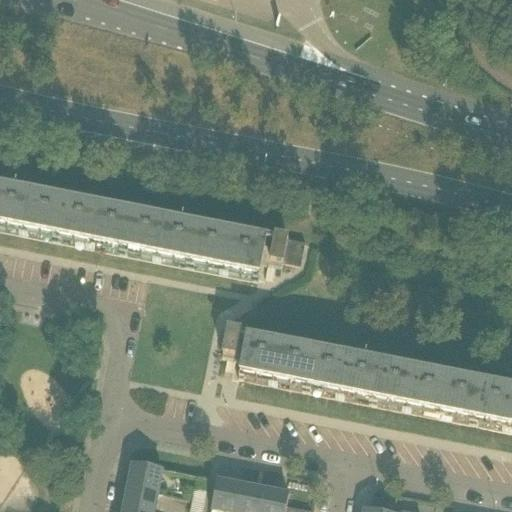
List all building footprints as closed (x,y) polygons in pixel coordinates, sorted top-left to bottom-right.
[(192,0),(221,9),(223,0),(192,0)] [(0,229),(91,248),(98,212),(0,192),(0,229)] [(259,281),(259,280),(265,247),(98,212),(91,248),(259,281)] [(299,274),(304,250),(286,246),(286,242),(274,240),(270,266),(282,268),(282,270),(299,274)] [(240,334),(228,332),(223,358),(235,360),(240,334)] [(247,340),(241,373),(240,378),(457,421),(465,384),(247,340)] [(457,421),(511,431),(511,393),(465,384),(457,421)] [(132,468),(128,492),(157,497),(162,474),(132,468)] [(236,511),(241,489),(217,484),(211,511),(236,511)] [(241,489),(236,511),(261,511),(265,494),(241,489)] [(123,511),(154,511),(157,497),(128,492),(123,511)] [(192,504),(204,507),(207,496),(195,494),(192,504)] [(261,511),(286,511),(287,511),(289,498),(265,494),(261,511)]
